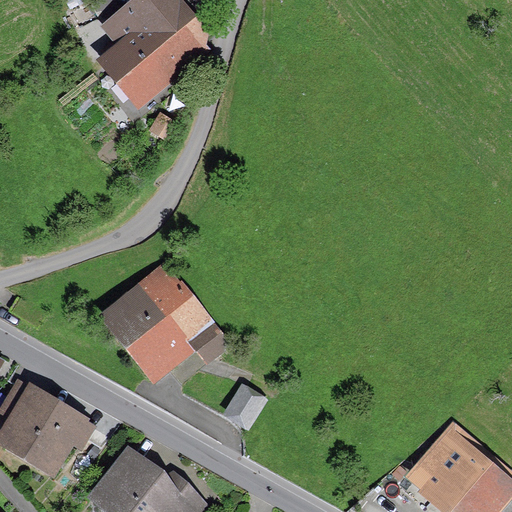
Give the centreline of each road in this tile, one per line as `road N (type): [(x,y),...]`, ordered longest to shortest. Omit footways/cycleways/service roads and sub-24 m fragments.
road 1 (residential): [(0,273),(95,249),(155,217),(196,158),(240,0)]
road 2 (residential): [(0,335),(298,511)]
